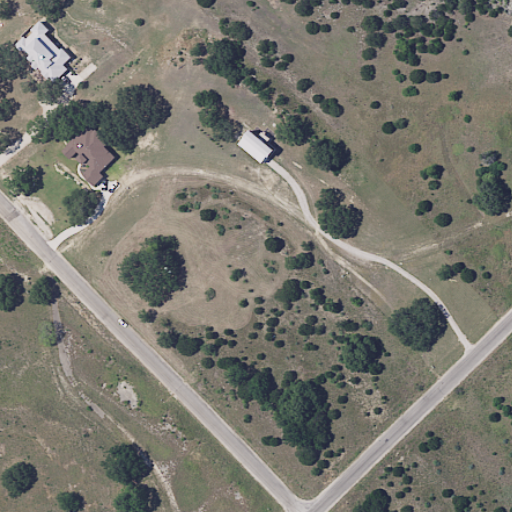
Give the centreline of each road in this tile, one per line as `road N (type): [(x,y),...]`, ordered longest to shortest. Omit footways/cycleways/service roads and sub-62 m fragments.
road 1 (residential): [(0,207),(293,511)]
road 2 (residential): [(315,511),(511,321)]
